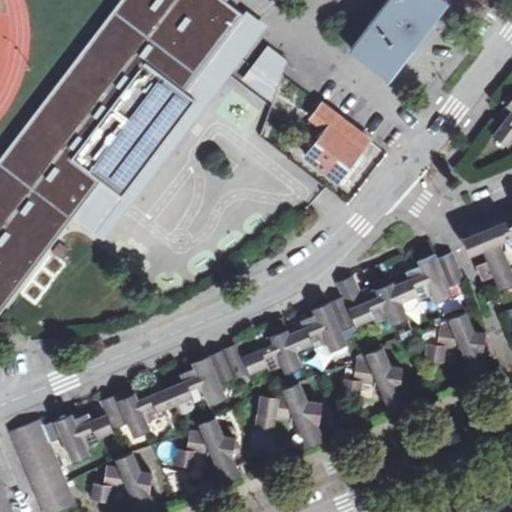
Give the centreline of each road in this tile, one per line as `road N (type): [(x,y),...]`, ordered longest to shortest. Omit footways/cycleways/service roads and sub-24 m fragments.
road 1 (residential): [(394,187),(360,227),(272,299),(0,399)]
road 2 (secondary): [(318,511),(511,433)]
road 3 (residential): [(511,33),(394,187)]
road 4 (residential): [(511,189),(435,211),(394,187)]
